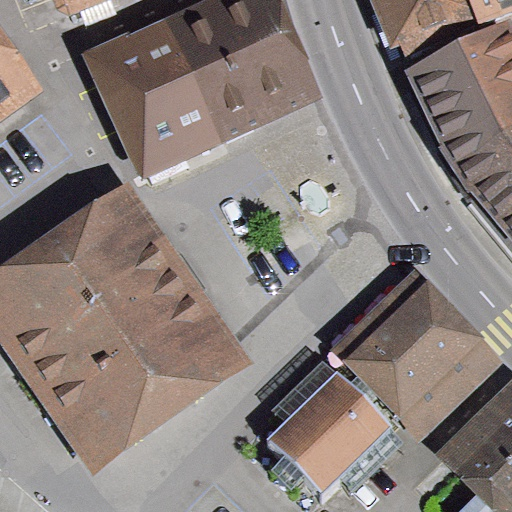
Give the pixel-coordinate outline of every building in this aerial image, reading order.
[(58,0),(71,30),(144,0),(58,0)] [(146,190),(316,110),(263,0),(211,0),(84,60),(146,190)] [(463,0),(381,0),(406,59),(476,30),(463,0)] [(511,0),(463,0),(476,30),(511,15),(511,0)] [(0,133),(32,111),(46,103),(6,45),(0,36),(0,133)] [(458,180),(511,145),(511,53),(507,43),(415,91),(444,158),(458,180)] [(511,245),(511,145),(458,180),(511,245)] [(0,276),(0,344),(95,474),(247,363),(184,277),(119,190),(0,276)] [(318,506),(389,432),(415,456),(501,365),(409,278),(326,366),(333,372),(259,451),(318,506)] [(511,511),(511,397),(507,392),(445,456),(480,490),(459,511),(511,511)]
